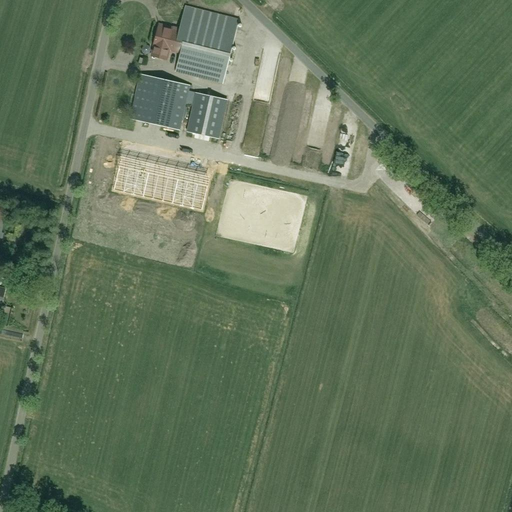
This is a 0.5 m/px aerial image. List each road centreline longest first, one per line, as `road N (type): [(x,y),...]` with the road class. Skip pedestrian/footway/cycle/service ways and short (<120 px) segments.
road 1 (unclassified): [(5,511),(113,0)]
road 2 (unclassified): [(511,263),(243,0)]
